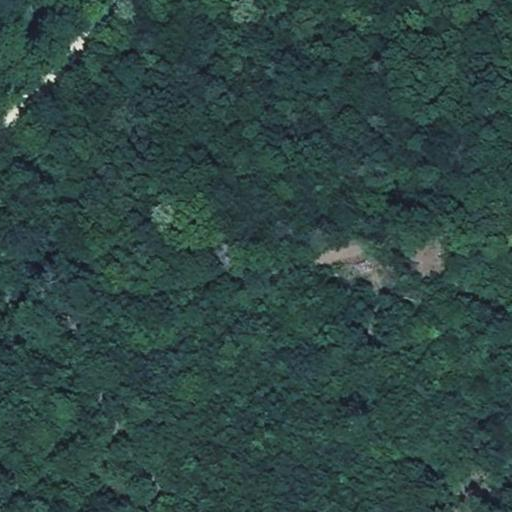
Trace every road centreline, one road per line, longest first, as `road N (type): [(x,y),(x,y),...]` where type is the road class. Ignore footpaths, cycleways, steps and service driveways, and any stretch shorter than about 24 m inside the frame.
road 1 (track): [(511,215),(394,262),(63,299),(0,291)]
road 2 (track): [(123,0),(0,126)]
